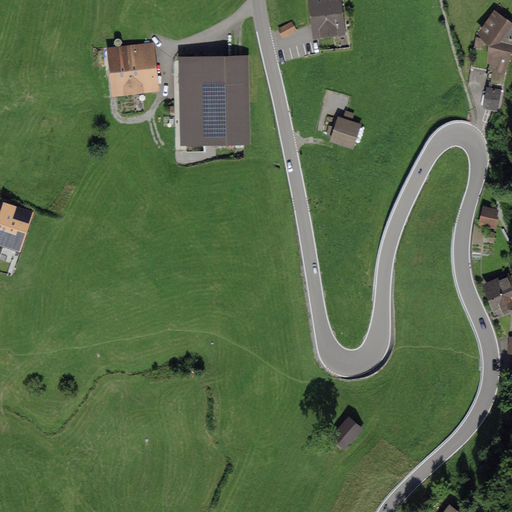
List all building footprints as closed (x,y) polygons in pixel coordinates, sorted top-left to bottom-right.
[(313,0),(318,34),(339,31),(335,0),(313,0)] [(498,70),(504,72),(510,47),(511,47),(511,46),(511,27),(495,15),(491,20),(494,22),(484,35),(500,46),(498,49),(495,62),(500,63),(498,70)] [(291,23),(280,29),(283,37),(295,31),(291,23)] [(113,48),(118,91),(155,86),(150,44),(113,48)] [(186,139),(244,138),(243,60),(184,61),(186,139)] [(490,90),(487,106),(500,109),(503,93),(490,90)] [(341,119),(334,140),(351,146),(358,124),(341,119)] [(8,208),(0,230),(0,240),(17,246),(28,215),(8,208)] [(484,209),(481,224),(496,228),(498,220),(495,219),(497,212),(484,209)] [(0,258),(0,273),(6,275),(9,261),(0,258)] [(486,284),(499,316),(510,311),(506,303),(511,300),(511,289),(508,280),(503,282),(501,278),(486,284)] [(349,418),(332,437),(345,448),(361,429),(349,418)]
